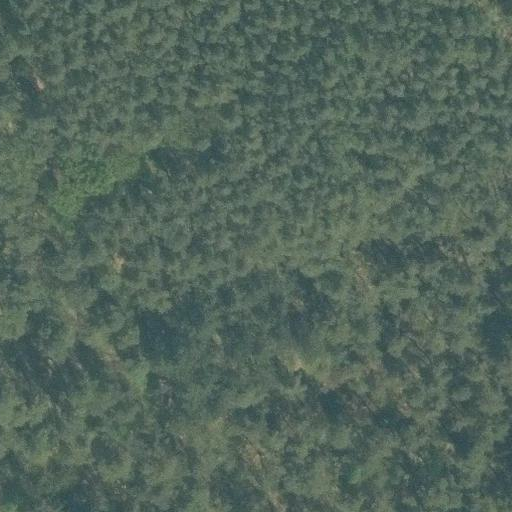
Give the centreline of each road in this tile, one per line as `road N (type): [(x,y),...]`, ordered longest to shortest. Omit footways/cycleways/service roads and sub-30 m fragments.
road 1 (track): [(0,33),(21,111),(58,187),(94,227),(133,327)]
road 2 (track): [(133,327),(208,511)]
